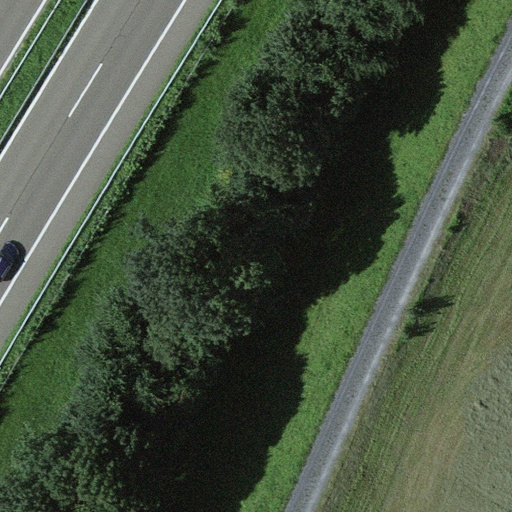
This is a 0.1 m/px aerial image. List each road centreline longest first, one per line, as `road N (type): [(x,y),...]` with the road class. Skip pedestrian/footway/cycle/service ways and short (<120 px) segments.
road 1 (track): [(329,511),(511,158)]
road 2 (motorway): [(0,241),(143,0)]
